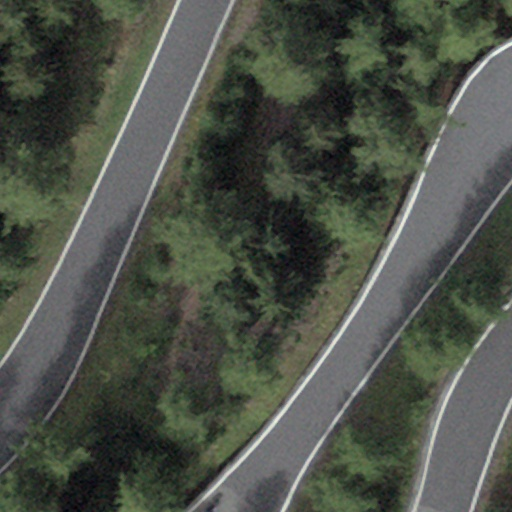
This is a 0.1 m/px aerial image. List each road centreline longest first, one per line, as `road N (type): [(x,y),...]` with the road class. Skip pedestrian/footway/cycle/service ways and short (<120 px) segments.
road 1 (secondary): [(511,110),(366,345),(239,511)]
road 2 (secondary): [(0,419),(66,315),(211,0)]
road 3 (secondary): [(441,511),(482,394),(511,343)]
